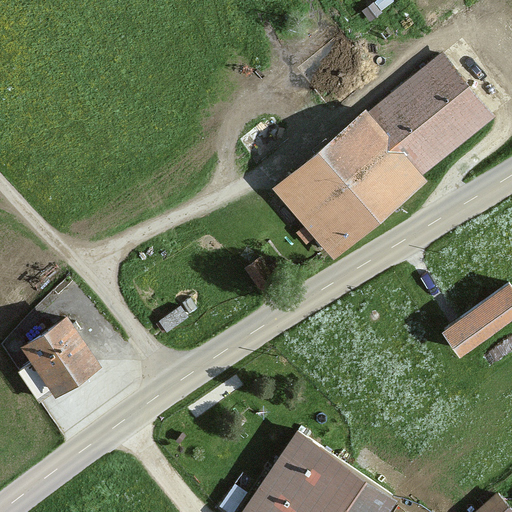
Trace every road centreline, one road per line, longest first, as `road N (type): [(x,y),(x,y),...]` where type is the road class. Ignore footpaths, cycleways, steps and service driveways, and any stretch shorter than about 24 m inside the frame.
road 1 (tertiary): [(511,174),(177,377)]
road 2 (unclassified): [(177,377),(94,270),(0,170)]
road 3 (tertiary): [(177,377),(7,511)]
road 4 (track): [(201,511),(125,419)]
